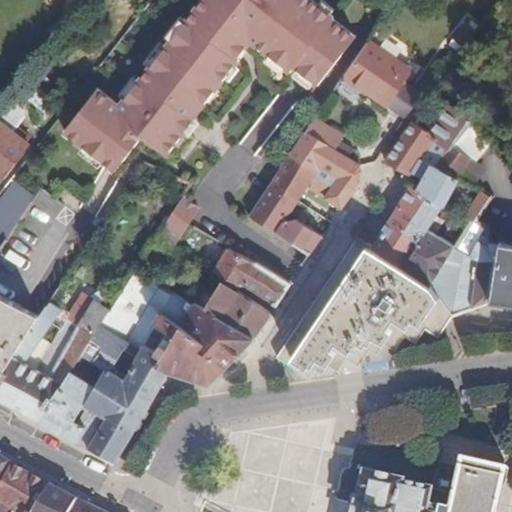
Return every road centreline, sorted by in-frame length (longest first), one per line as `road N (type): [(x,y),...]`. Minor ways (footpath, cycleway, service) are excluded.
road 1 (residential): [(511,365),(231,405)]
road 2 (residential): [(380,188),(231,405)]
road 3 (residential): [(144,506),(0,431)]
road 4 (residential): [(231,405),(203,410),(181,427),(144,506)]
